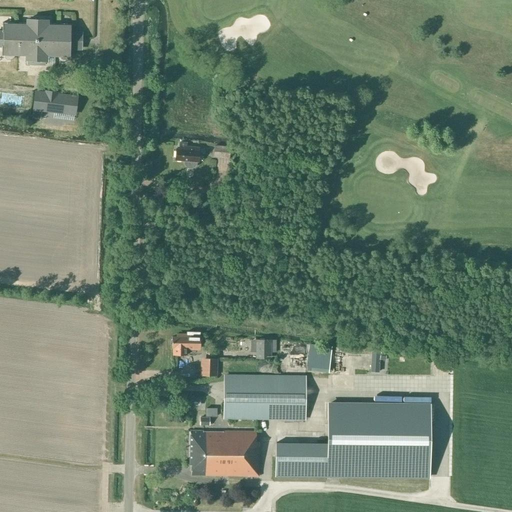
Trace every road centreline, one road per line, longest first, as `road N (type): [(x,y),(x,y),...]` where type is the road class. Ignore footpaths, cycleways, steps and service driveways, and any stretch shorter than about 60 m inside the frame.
road 1 (tertiary): [(128,511),(138,0)]
road 2 (track): [(137,225),(259,238)]
